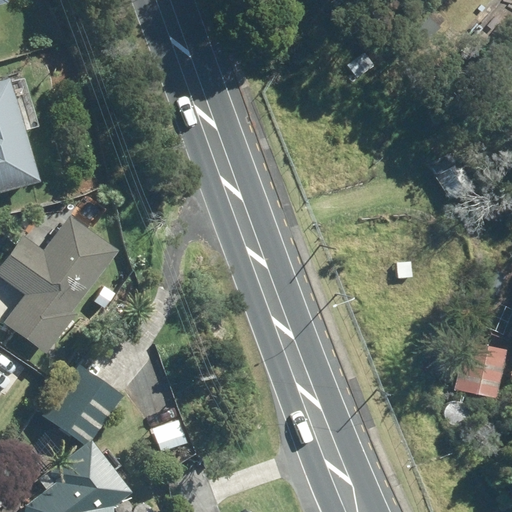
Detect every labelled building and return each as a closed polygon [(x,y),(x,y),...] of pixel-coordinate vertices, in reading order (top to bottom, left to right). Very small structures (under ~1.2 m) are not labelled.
[(511,0),(491,0),(465,30),(487,49),(511,20),(511,0)] [(511,37),(495,61),(511,73),(511,37)] [(371,65),(360,50),(340,65),(352,80),(371,65)] [(0,193),(37,184),(9,79),(0,81),(0,193)] [(0,266),(0,278),(24,297),(3,325),(44,355),(73,315),(70,313),(116,252),(68,216),(41,252),(22,238),(0,266)] [(410,262),(395,263),(396,279),(411,278),(410,262)] [(492,272),(485,293),(498,297),(505,276),(492,272)] [(463,340),(452,392),(495,400),(506,349),(463,340)] [(40,417),(80,447),(66,458),(64,479),(55,485),(41,467),(59,453),(49,441),(23,462),(45,490),(24,507),(23,511),(110,511),(111,509),(130,494),(89,442),(122,397),(79,365),(40,417)]
